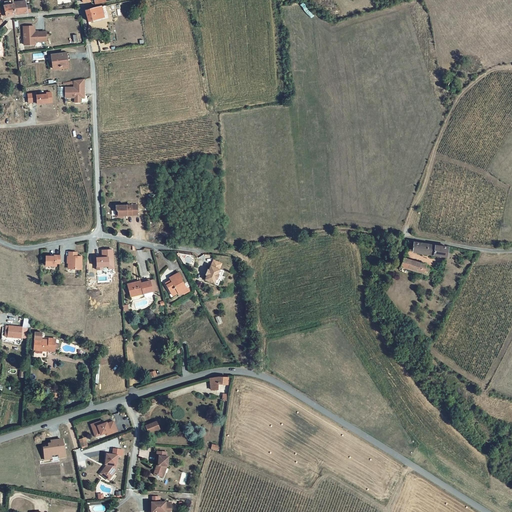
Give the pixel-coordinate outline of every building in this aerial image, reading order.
[(2,10),(4,20),(13,19),(28,17),(27,9),(24,10),(23,6),(11,7),(11,5),(2,6),(3,10),(2,10)] [(105,12),(83,17),(85,29),(107,24),(105,12)] [(22,49),(33,48),(33,46),(44,45),(44,36),(33,36),(32,30),(21,30),(22,49)] [(67,64),(66,58),(58,59),(58,60),(53,61),(53,59),(49,59),(50,62),(48,62),(49,65),(50,65),(51,72),(62,71),(62,65),(67,64)] [(83,83),(73,85),(73,92),(64,92),(64,102),(74,102),(80,102),(83,101),(83,83)] [(33,97),(25,97),(25,106),(33,105),(33,107),(48,107),(48,97),(43,97),(43,98),(33,99),(33,97)] [(138,206),(116,206),(116,210),(119,212),(119,216),(138,215),(138,206)] [(448,247),(413,241),(411,250),(422,252),(422,253),(445,256),(448,247)] [(67,269),(82,269),(82,255),(77,255),(77,251),(67,251),(67,269)] [(60,265),(60,254),(45,254),(45,265),(60,265)] [(426,264),(404,258),(402,267),(426,274),(428,268),(425,267),(426,264)] [(221,262),(213,259),(211,264),(210,264),(204,278),(213,283),(215,279),(216,279),(219,273),(218,273),(220,268),(219,268),(221,262)] [(179,271),(169,277),(172,281),(167,285),(173,294),(179,290),(181,293),(187,288),(181,278),(182,277),(179,271)] [(140,280),(127,284),(131,297),(141,294),(143,300),(147,299),(146,295),(154,293),(151,280),(141,283),(140,280)] [(26,333),(5,331),(4,347),(13,348),(13,349),(19,350),(19,346),(21,346),(21,343),(25,343),(26,333)] [(45,347),(32,345),(31,354),(42,356),(51,356),(52,345),(45,345),(45,347)] [(214,384),(207,386),(207,398),(213,397),(213,391),(224,391),(224,385),(214,384)] [(105,434),(105,436),(118,432),(114,419),(101,423),(100,420),(90,424),(95,437),(105,434)] [(152,431),(146,433),(148,440),(159,437),(157,432),(153,434),(152,431)] [(63,438),(50,440),(51,445),(42,446),(44,461),(52,460),(51,456),(58,455),(59,459),(66,457),(63,438)] [(112,454),(104,454),(104,478),(115,478),(116,456),(123,457),(124,449),(112,449),(112,454)] [(169,462),(159,461),(158,471),(160,471),(160,475),(158,475),(155,483),(162,486),(166,476),(169,476),(170,467),(168,467),(169,462)]
